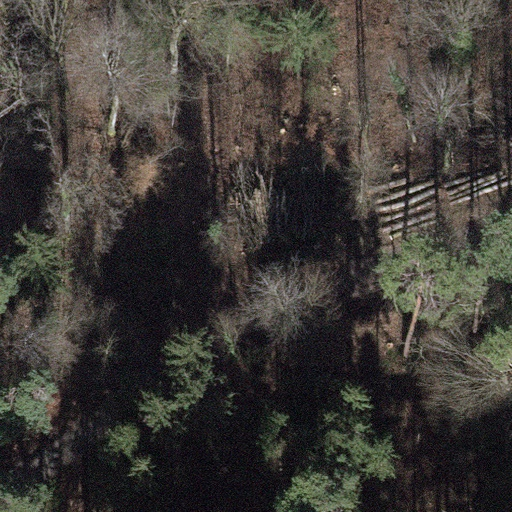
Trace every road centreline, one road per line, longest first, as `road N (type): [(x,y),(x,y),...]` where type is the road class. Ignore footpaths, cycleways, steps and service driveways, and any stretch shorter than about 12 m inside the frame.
road 1 (track): [(511,220),(163,357),(66,432)]
road 2 (track): [(66,432),(357,495),(384,511)]
